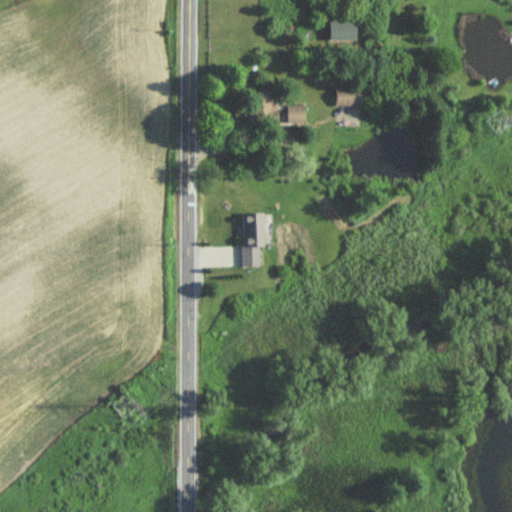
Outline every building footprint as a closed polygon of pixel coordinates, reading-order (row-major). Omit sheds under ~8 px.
[(328,23),(328,41),(355,41),(355,23),(328,23)] [(335,107),(362,108),(362,89),(335,89),(335,107)] [(273,94),(248,94),(248,125),(273,125),(273,94)] [(303,123),(303,107),(288,107),(288,123),(303,123)] [(265,250),(264,215),(242,216),(243,269),(259,269),(259,250),(265,250)]
